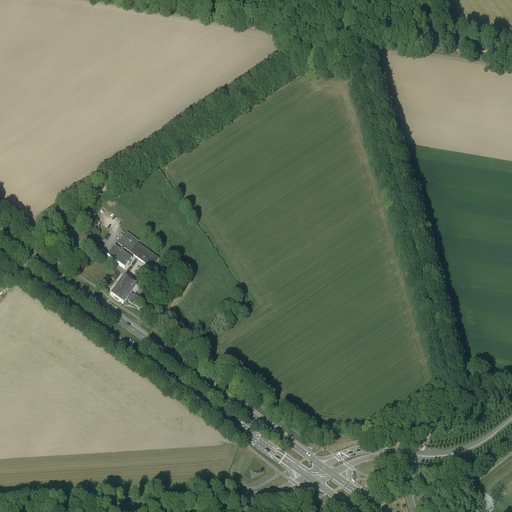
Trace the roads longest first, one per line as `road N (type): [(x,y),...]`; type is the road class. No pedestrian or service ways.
road 1 (track): [(417,455),(450,376),(345,27)]
road 2 (primary): [(321,465),(0,233)]
road 3 (primary): [(0,255),(305,475)]
road 4 (track): [(345,27),(75,208),(42,242)]
road 5 (secondary): [(38,511),(230,498)]
road 6 (track): [(345,27),(511,55)]
road 7 (track): [(345,27),(187,0)]
